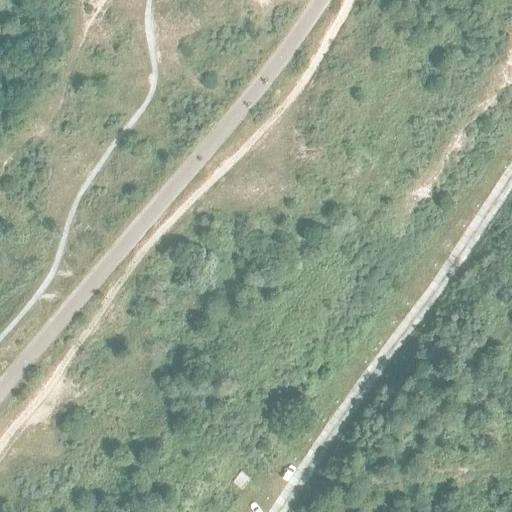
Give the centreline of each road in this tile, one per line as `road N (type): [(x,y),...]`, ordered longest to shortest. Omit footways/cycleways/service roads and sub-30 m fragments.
road 1 (unknown): [(0,449),(124,275),(302,87),(350,0)]
road 2 (track): [(279,511),(511,179)]
